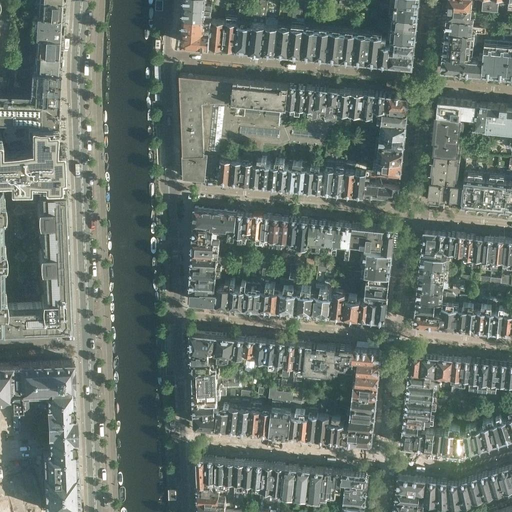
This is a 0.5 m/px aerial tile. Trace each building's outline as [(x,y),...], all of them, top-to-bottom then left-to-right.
[(63,16),(64,0),(39,0),(39,15),(63,16)] [(263,49),(266,21),(267,0),(254,0),(253,9),(252,23),(249,48),(263,49)] [(290,7),(290,0),(286,0),(281,0),(281,12),(288,13),(289,7),(290,7)] [(490,10),(491,5),(491,0),(485,0),(486,0),(483,0),(481,0),(481,4),(477,3),(475,18),(487,19),(490,19),(490,10)] [(418,16),(418,8),(419,4),(395,2),(390,1),(389,13),(394,14),(418,16)] [(206,16),(206,6),(213,7),(213,4),(184,2),(184,14),(206,16)] [(470,18),(471,6),(449,3),(447,15),(470,18)] [(252,23),(253,9),(240,7),(239,15),(239,19),(247,20),(247,22),(252,23)] [(63,16),(39,15),(36,14),(35,27),(32,27),(31,34),(37,35),(62,37),(63,16)] [(205,28),(206,19),(212,19),(212,16),(206,16),(184,14),(183,27),(199,28),(205,28)] [(238,22),(239,21),(239,19),(239,15),(226,14),(226,18),(223,46),(236,47),(238,22)] [(416,28),(418,16),(394,14),(393,26),(416,28)] [(473,29),(474,18),(470,18),(447,15),(447,16),(446,28),(475,31),(475,29),(473,29)] [(223,46),(226,18),(213,17),(212,29),(210,44),(223,46)] [(493,20),(490,19),(487,19),(487,27),(499,29),(500,20),(493,20)] [(252,23),(247,22),(239,21),(238,22),(236,47),(249,48),(252,23)] [(275,51),(278,22),(266,21),(263,49),(275,51)] [(288,52),(291,23),(278,22),(275,51),(288,52)] [(301,53),(304,25),(291,23),(288,52),(301,53)] [(378,61),(381,37),(381,35),(382,25),(369,24),(368,31),(355,30),(352,58),(378,61)] [(327,56),(329,27),(304,25),(301,53),(327,56)] [(415,40),(416,28),(393,26),(392,38),(395,38),(415,40)] [(198,43),(199,28),(183,27),(182,42),(198,43)] [(352,58),(355,30),(329,27),(327,56),(352,58)] [(212,29),(205,28),(199,28),(198,43),(210,44),(212,29)] [(471,44),(473,33),(474,34),(475,31),(446,28),(445,41),(471,44)] [(61,54),(62,37),(37,35),(37,52),(61,54)] [(389,62),(390,50),(391,38),(381,37),(378,61),(389,62)] [(414,52),(415,41),(415,40),(395,38),(394,50),(413,52),(414,52)] [(18,67),(20,52),(16,51),(17,41),(9,40),(6,66),(18,67)] [(470,54),(471,44),(445,41),(443,54),(465,56),(472,57),(472,54),(470,54)] [(494,72),(497,44),(485,43),(484,53),(482,71),(494,72)] [(507,74),(509,45),(497,44),(494,72),(507,74)] [(413,62),(414,54),(413,54),(413,52),(394,50),(390,50),(389,62),(412,64),(413,62)] [(60,70),(61,54),(37,52),(36,69),(60,70)] [(482,71),(484,53),(480,53),(479,58),(472,57),(465,56),(464,69),(482,71)] [(464,69),(465,56),(443,54),(442,67),(464,69)] [(0,89),(0,98),(32,99),(59,100),(59,89),(59,83),(60,70),(30,68),(28,91),(0,89)] [(328,131),(329,126),(337,123),(338,109),(340,87),(328,86),(326,109),(321,111),(318,112),(313,113),(285,123),(288,102),(290,82),(180,71),(182,113),(184,151),(185,175),(219,178),(221,156),(221,151),(227,149),(228,141),(242,143),(255,137),(253,159),(251,181),(260,182),(263,156),(264,144),(280,146),(292,141),(327,145),(328,131)] [(296,108),(298,83),(290,82),(288,102),(292,103),(291,108),(296,108)] [(305,104),(307,84),(298,83),(296,108),(300,109),(301,104),(305,104)] [(314,110),(316,85),(307,84),(305,104),(310,105),(309,110),(314,110)] [(326,109),(328,86),(316,85),(314,110),(313,113),(318,112),(319,105),(322,106),(321,111),(326,109)] [(350,110),(352,88),(340,87),(338,109),(350,110)] [(362,111),(364,90),(352,88),(350,110),(362,111)] [(374,106),(375,91),(364,90),(362,111),(373,112),(374,106)] [(386,107),(387,92),(375,91),(374,106),(386,107)] [(407,109),(409,96),(409,95),(408,94),(407,94),(387,92),(386,107),(374,106),(373,112),(373,118),(382,119),(406,122),(406,121),(407,110),(407,109)] [(474,118),(476,101),(438,97),(437,110),(463,113),(465,113),(464,114),(470,118),(474,118)] [(33,115),(58,115),(58,112),(59,100),(32,99),(0,98),(0,115),(1,116),(33,115)] [(486,126),(488,102),(476,101),(474,118),(474,125),(486,126)] [(511,134),(511,104),(488,102),(486,126),(485,132),(511,134)] [(460,152),(463,113),(437,110),(437,111),(433,149),(460,152)] [(33,115),(33,124),(2,126),(1,116),(0,115),(0,162),(3,162),(3,165),(43,163),(43,166),(62,165),(60,123),(57,123),(58,115),(33,115)] [(349,134),(351,118),(340,122),(339,132),(339,133),(349,134)] [(405,134),(406,122),(382,119),(381,131),(405,134)] [(339,132),(340,122),(337,123),(329,126),(328,131),(339,132)] [(403,147),(405,134),(381,131),(378,131),(376,144),(380,144),(403,147)] [(402,159),(403,147),(380,144),(378,157),(402,159)] [(461,152),(460,152),(433,149),(428,198),(462,202),(464,184),(464,180),(458,180),(461,152)] [(506,206),(511,206),(511,157),(467,153),(465,169),(464,180),(464,184),(462,202),(484,204),(506,206)] [(333,189),(336,157),(336,155),(326,154),(325,168),(323,188),(333,189)] [(230,179),(232,157),(221,156),(219,178),(230,179)] [(269,183),(271,162),(267,161),(267,156),(263,156),(260,182),(269,183)] [(240,180),(243,158),(232,157),(230,179),(240,180)] [(278,184),(281,157),(276,157),(276,162),(271,162),(269,183),(278,184)] [(287,185),(289,164),(284,163),(285,158),(281,157),(278,184),(287,185)] [(305,187),(307,166),(308,158),(303,157),(302,159),(298,159),(296,186),(305,187)] [(343,190),(346,166),(347,158),(336,157),(333,189),(343,190)] [(401,172),(402,159),(378,157),(377,169),(377,170),(401,172)] [(251,181),(253,159),(243,158),(240,180),(251,181)] [(296,186),(298,159),(294,159),(293,164),(289,164),(287,185),(296,186)] [(314,187),(316,161),(312,160),(311,166),(307,166),(305,187),(314,187)] [(323,188),(325,168),(320,167),(321,161),(316,161),(314,187),(323,188)] [(354,191),(356,167),(346,166),(343,190),(354,191)] [(364,192),(365,180),(366,178),(366,168),(356,167),(354,191),(364,192)] [(399,182),(400,173),(401,173),(401,172),(377,170),(377,169),(366,168),(366,178),(379,179),(379,182),(400,184),(400,183),(399,183),(399,182)] [(69,272),(69,268),(68,268),(68,259),(68,251),(67,251),(67,247),(67,242),(68,242),(67,238),(66,226),(67,226),(67,223),(66,223),(66,213),(66,206),(65,206),(65,196),(66,196),(65,193),(64,186),(65,186),(65,178),(60,178),(0,180),(0,326),(9,326),(10,328),(16,328),(15,326),(29,325),(29,327),(32,326),(32,325),(42,325),(42,326),(49,326),(49,325),(59,324),(59,325),(70,324),(70,314),(69,287),(70,287),(69,284),(68,272),(69,272)] [(378,194),(379,182),(365,180),(364,192),(378,194)] [(399,189),(399,188),(399,184),(400,184),(379,182),(378,194),(398,196),(399,189)] [(234,238),(235,230),(237,210),(195,206),(194,223),(193,235),(219,237),(234,238)] [(243,236),(246,211),(237,210),(235,230),(240,230),(240,236),(243,236)] [(252,232),(254,211),(246,211),(243,236),(248,237),(249,231),(252,232)] [(260,238),(263,212),(254,211),(252,232),(257,232),(257,238),(260,238)] [(270,234),(272,213),(263,212),(260,238),(266,239),(266,233),(270,234)] [(279,240),(281,214),(272,213),(270,234),(276,234),(275,239),(279,240)] [(288,235),(290,215),(281,214),(279,240),(284,240),(284,235),(288,235)] [(297,242),(299,216),(290,215),(288,235),(294,236),(293,242),(297,242)] [(309,238),(311,217),(299,216),(297,242),(308,243),(309,238)] [(316,244),(319,218),(311,217),(309,238),(313,238),(312,243),(316,244)] [(325,239),(328,219),(319,218),(316,244),(321,244),(321,239),(325,239)] [(334,246),(337,220),(328,219),(325,239),(330,240),(330,245),(334,246)] [(343,241),(345,221),(337,220),(334,246),(338,246),(338,240),(343,241)] [(350,252),(353,221),(345,221),(343,241),(347,241),(346,252),(350,252)] [(382,248),(385,225),(353,221),(350,252),(356,253),(357,246),(363,246),(382,248)] [(392,249),(395,226),(385,225),(382,248),(392,249)] [(435,244),(436,230),(425,228),(423,243),(435,244)] [(444,248),(446,231),(436,230),(435,244),(435,247),(438,247),(444,248)] [(455,249),(456,232),(446,231),(444,248),(455,249)] [(465,251),(466,233),(456,232),(455,249),(454,250),(464,251),(465,251)] [(472,259),(475,234),(466,233),(465,251),(464,251),(464,253),(469,254),(468,259),(472,259)] [(482,255),(484,234),(475,234),(472,259),(477,260),(477,255),(482,255)] [(492,263),(494,235),(484,234),(482,255),(480,280),(490,281),(491,274),(487,274),(488,263),(492,263)] [(218,248),(219,241),(219,237),(193,235),(192,250),(217,252),(218,252),(218,248)] [(503,257),(505,236),(494,235),(492,263),(497,263),(498,257),(503,257)] [(511,263),(511,237),(505,236),(503,257),(502,263),(508,263),(511,263)] [(437,250),(438,247),(435,247),(435,244),(423,243),(422,252),(442,254),(443,250),(437,250)] [(392,249),(382,248),(363,246),(362,258),(391,261),(392,249)] [(216,264),(217,252),(192,250),(192,263),(216,264)] [(446,265),(447,254),(442,254),(422,252),(421,263),(446,265)] [(306,264),(307,256),(295,254),(295,263),(299,263),(306,264)] [(463,266),(464,257),(454,256),(453,265),(463,266)] [(390,273),(391,261),(362,258),(360,270),(366,271),(366,270),(390,273)] [(272,269),(273,260),(264,259),(263,268),(272,269)] [(281,270),(282,261),(273,260),(272,269),(281,270)] [(296,291),(299,263),(295,263),(282,261),(281,270),(279,289),(277,307),(295,309),(296,291)] [(220,265),(216,264),(192,263),(191,274),(215,276),(220,276),(220,265)] [(445,272),(446,265),(421,263),(420,274),(445,277),(445,276),(454,277),(455,277),(455,273),(445,272)] [(353,281),(354,274),(354,269),(348,269),(347,273),(345,291),(345,292),(350,293),(352,293),(353,281)] [(387,296),(390,273),(366,270),(366,271),(360,270),(354,269),(354,274),(365,276),(363,294),(365,294),(370,294),(374,295),(379,295),(387,296)] [(214,288),(215,276),(191,274),(190,286),(214,288)] [(444,288),(445,277),(420,274),(419,285),(444,288)] [(229,303),(231,278),(231,277),(226,277),(225,284),(220,283),(218,283),(218,288),(216,301),(229,303)] [(461,288),(462,278),(462,277),(455,277),(454,277),(453,287),(461,288)] [(236,303),(238,285),(235,285),(235,279),(231,278),(229,303),(236,303)] [(244,304),(246,286),(246,280),(243,280),(242,286),(238,285),(236,303),(244,304)] [(331,313),(332,295),(333,290),(334,282),(325,281),(324,288),(322,312),(331,313)] [(268,307),(271,283),(267,282),(266,288),(261,288),(259,306),(268,307)] [(277,307),(279,289),(275,289),(276,283),(271,283),(268,307),(277,307)] [(436,299),(455,301),(459,301),(460,289),(444,288),(419,285),(417,297),(436,299)] [(216,301),(218,288),(214,288),(190,286),(190,298),(191,299),(216,301)] [(252,305),(254,287),(246,286),(244,304),(252,305)] [(304,310),(307,286),(303,286),(302,292),(296,291),(295,309),(304,310)] [(314,311),(316,293),(311,293),(312,287),(307,286),(304,310),(314,311)] [(259,306),(261,288),(254,287),(252,305),(259,306)] [(322,312),(324,288),(320,288),(320,294),(316,293),(314,311),(322,312)] [(343,314),(345,296),(345,292),(345,291),(333,290),(332,295),(331,313),(343,314)] [(358,316),(361,298),(356,298),(356,293),(352,293),(350,293),(349,297),(345,296),(343,314),(358,316)] [(368,317),(370,294),(365,294),(365,299),(361,298),(358,316),(368,317)] [(376,317),(378,300),(374,299),(374,295),(370,294),(368,317),(376,317)] [(475,327),(477,308),(478,300),(474,299),(474,294),(469,294),(469,301),(466,326),(475,327)] [(385,318),(387,296),(379,295),(378,300),(376,317),(385,318)] [(434,310),(436,299),(417,297),(416,309),(434,310)] [(466,326),(469,301),(464,301),(464,307),(459,306),(457,325),(466,326)] [(485,328),(487,303),(483,303),(482,309),(477,308),(475,327),(485,328)] [(493,329),(495,310),(492,309),(492,303),(487,303),(485,328),(493,329)] [(503,330),(505,305),(501,304),(500,310),(495,310),(493,329),(503,330)] [(457,325),(459,306),(442,305),(441,311),(439,324),(457,325)] [(511,330),(511,325),(511,311),(509,311),(510,305),(505,305),(503,330),(511,330)] [(439,324),(441,311),(434,311),(434,310),(416,309),(416,311),(416,312),(415,318),(415,319),(415,321),(417,321),(418,322),(418,321),(424,322),(425,322),(427,322),(428,322),(439,324)] [(216,342),(218,332),(191,329),(191,339),(216,342)] [(224,357),(227,333),(218,332),(216,342),(216,347),(216,350),(219,351),(218,356),(224,357)] [(234,352),(235,334),(227,333),(224,357),(225,357),(230,356),(230,352),(234,352)] [(245,349),(246,335),(235,334),(234,352),(244,353),(245,349)] [(255,350),(257,336),(246,335),(245,349),(255,350)] [(266,357),(268,337),(257,336),(255,350),(255,351),(256,351),(257,355),(266,357)] [(275,363),(278,338),(268,337),(266,357),(271,357),(270,362),(275,363)] [(284,358),(287,339),(278,338),(275,363),(280,363),(281,358),(284,358)] [(216,347),(216,342),(191,339),(192,349),(210,351),(211,346),(216,347)] [(295,363),(298,340),(287,339),(284,358),(283,372),(289,373),(290,367),(294,367),(295,363)] [(303,369),(304,367),(306,341),(298,340),(295,363),(299,363),(299,368),(303,369)] [(380,348),(377,347),(377,342),(355,340),(354,345),(353,357),(359,358),(358,358),(380,360),(382,350),(381,350),(381,349),(380,348)] [(327,357),(328,343),(306,341),(304,367),(304,368),(311,368),(311,371),(322,372),(322,369),(329,370),(330,357),(327,357)] [(353,357),(354,345),(328,343),(327,357),(330,357),(329,370),(333,370),(334,367),(339,368),(339,364),(347,365),(347,362),(353,357)] [(210,358),(210,351),(192,349),(192,359),(210,358)] [(420,370),(422,352),(421,352),(420,352),(414,351),(412,351),(411,357),(410,369),(420,370)] [(438,353),(422,352),(420,370),(426,371),(436,372),(438,353)] [(459,381),(462,356),(438,353),(436,372),(451,373),(450,380),(459,381)] [(469,382),(472,357),(462,356),(459,381),(469,382)] [(478,384),(481,358),(472,357),(469,382),(469,383),(478,384)] [(219,366),(218,362),(213,362),(212,358),(210,358),(192,359),(193,367),(219,366)] [(379,372),(380,360),(358,358),(358,363),(357,369),(357,370),(379,372)] [(487,385),(490,359),(481,358),(478,384),(487,385)] [(0,397),(11,397),(12,403),(13,403),(15,404),(18,404),(20,403),(21,403),(22,403),(22,401),(25,401),(27,399),(26,393),(47,392),(47,387),(74,386),(72,359),(70,359),(70,360),(62,360),(62,359),(60,359),(60,360),(52,360),(51,360),(50,360),(50,361),(41,361),(41,360),(39,360),(39,361),(31,361),(29,361),(20,362),(20,361),(19,361),(9,361),(9,362),(0,362),(0,397)] [(496,385),(499,360),(490,359),(487,385),(496,385)] [(505,386),(508,360),(499,360),(496,385),(505,386)] [(242,386),(243,374),(244,364),(236,365),(219,366),(193,367),(194,389),(221,387),(227,387),(232,387),(242,386)] [(430,378),(431,375),(425,374),(426,371),(420,370),(410,369),(409,379),(430,381),(430,378)] [(378,384),(379,372),(357,370),(356,382),(378,384)] [(162,376),(115,379),(118,458),(165,457),(162,376)] [(434,382),(434,381),(430,381),(409,379),(408,386),(434,389),(434,382)] [(377,395),(378,384),(356,382),(354,381),(353,393),(377,395)] [(289,433),(292,412),(293,401),(294,386),(271,383),(270,390),(269,397),(273,398),(272,406),(270,431),(289,433)] [(76,448),(76,439),(75,411),(74,411),(73,387),(74,387),(74,386),(47,387),(47,392),(49,439),(43,439),(43,448),(44,472),(43,472),(45,509),(47,509),(63,508),(77,507),(77,508),(79,508),(79,506),(77,471),(77,469),(77,468),(68,468),(68,464),(76,464),(76,448)] [(439,394),(440,390),(434,389),(408,386),(407,394),(433,397),(433,393),(439,394)] [(219,399),(219,394),(221,393),(221,387),(194,389),(194,401),(216,399),(219,399)] [(311,398),(312,387),(303,387),(302,397),(311,398)] [(329,413),(331,402),(332,390),(321,389),(319,408),(316,435),(326,436),(329,413)] [(376,406),(377,395),(353,393),(351,404),(376,406)] [(432,405),(433,397),(407,394),(406,402),(432,405)] [(218,411),(218,404),(216,404),(216,399),(194,401),(195,412),(212,411),(218,411)] [(298,434),(301,408),(302,399),(293,401),(292,412),(289,433),(298,434)] [(227,427),(230,402),(225,401),(225,405),(218,404),(218,411),(216,425),(227,427)] [(238,428),(240,403),(230,402),(227,427),(238,428)] [(431,413),(432,405),(406,402),(405,410),(431,413)] [(249,429),(251,404),(240,403),(238,428),(249,429)] [(258,430),(261,405),(251,404),(249,429),(258,430)] [(375,417),(376,406),(351,404),(350,414),(375,417)] [(270,431),(272,406),(261,405),(258,430),(270,431)] [(316,435),(319,408),(310,407),(310,409),(307,434),(316,435)] [(307,434),(310,409),(301,408),(298,434),(307,434)] [(431,417),(431,413),(405,410),(405,411),(405,412),(405,413),(405,417),(404,417),(404,419),(422,421),(422,420),(424,421),(425,417),(431,417)] [(216,425),(218,411),(212,411),(195,412),(195,421),(197,423),(197,424),(216,425)] [(511,435),(511,432),(507,416),(503,418),(501,412),(496,414),(498,419),(504,438),(511,435)] [(342,438),(344,425),(344,420),(340,420),(341,414),(329,413),(326,436),(342,438)] [(374,427),(375,417),(350,414),(349,425),(374,427)] [(455,449),(455,423),(454,416),(447,415),(446,422),(450,422),(450,428),(446,428),(445,429),(443,448),(455,449)] [(504,438),(498,419),(494,420),(493,415),(488,416),(494,441),(504,438)] [(494,441),(488,416),(484,418),(484,419),(480,420),(481,425),(485,444),(494,441)] [(421,427),(422,421),(404,419),(404,420),(403,429),(416,430),(416,428),(421,429),(421,427)] [(485,444),(481,425),(477,426),(476,420),(471,422),(476,447),(485,444)] [(476,447),(471,422),(467,423),(468,429),(463,431),(467,450),(476,447)] [(467,450),(463,431),(460,430),(460,424),(455,423),(455,449),(467,450)] [(373,438),(374,427),(349,425),(344,425),(342,438),(368,441),(370,441),(370,440),(371,440),(372,440),(372,439),(373,438)] [(424,446),(426,427),(421,427),(421,429),(416,428),(416,430),(414,445),(424,446)] [(434,447),(436,428),(426,427),(424,446),(434,447)] [(443,448),(445,429),(436,428),(434,447),(443,448)] [(414,445),(416,430),(403,429),(402,444),(414,445)] [(216,476),(216,456),(199,454),(196,457),(197,461),(197,480),(212,481),(212,475),(216,476)] [(225,482),(226,457),(216,456),(216,476),(221,476),(221,482),(225,482)] [(235,478),(235,457),(226,457),(225,482),(231,483),(231,477),(235,478)] [(243,484),(245,458),(235,457),(235,478),(235,489),(243,491),(243,484)] [(253,476),(255,459),(245,458),(243,484),(243,491),(248,491),(248,485),(249,485),(250,479),(253,479),(253,476)] [(262,486),(265,460),(255,459),(253,476),(253,479),(257,480),(257,485),(262,486)] [(272,487),(275,461),(265,460),(262,486),(262,493),(270,494),(271,487),(272,487)] [(282,488),(285,462),(275,461),(272,487),(271,487),(270,494),(262,493),(260,511),(270,511),(279,511),(282,490),(282,488)] [(295,491),(298,464),(285,462),(282,488),(282,490),(295,491)] [(511,484),(511,474),(509,463),(499,466),(504,487),(511,484)] [(309,493),(311,465),(298,464),(295,491),(309,493)] [(323,484),(325,466),(311,465),(309,493),(322,494),(323,484)] [(332,491),(334,467),(325,466),(323,484),(328,484),(327,490),(332,491)] [(504,487),(499,466),(488,470),(494,491),(504,487)] [(341,486),(341,479),(343,468),(334,467),(332,491),(336,491),(336,485),(341,486)] [(355,480),(356,469),(343,468),(341,479),(345,479),(355,480)] [(368,481),(369,473),(366,470),(356,469),(355,480),(368,481)] [(494,491),(488,470),(478,473),(484,494),(494,491)] [(425,490),(427,476),(398,473),(397,487),(420,490),(425,490)] [(484,494),(478,473),(468,476),(474,497),(484,494)] [(436,501),(437,477),(427,476),(425,490),(424,500),(436,501)] [(475,502),(474,497),(468,476),(458,479),(461,502),(462,506),(465,505),(475,502)] [(448,501),(448,478),(437,477),(436,501),(448,501)] [(461,502),(458,479),(448,478),(448,501),(461,502)] [(367,492),(368,481),(355,480),(345,479),(345,488),(341,487),(340,489),(367,492)] [(215,486),(212,481),(197,480),(198,489),(220,491),(221,487),(215,486)] [(418,499),(420,490),(397,487),(396,497),(418,499)] [(220,495),(220,491),(198,489),(198,498),(227,501),(227,496),(220,495)] [(366,502),(367,492),(340,489),(340,491),(344,491),(343,500),(366,502)] [(511,511),(507,495),(496,499),(497,499),(500,511),(511,511)] [(417,510),(417,506),(424,507),(424,500),(418,499),(396,497),(396,501),(395,506),(395,507),(417,510)] [(227,505),(227,501),(198,498),(199,508),(219,509),(219,505),(227,505)] [(500,511),(497,499),(486,502),(489,511),(500,511)] [(363,511),(364,511),(366,502),(343,500),(342,510),(363,511)] [(476,506),(476,505),(475,502),(465,505),(466,510),(477,507),(476,506)] [(489,511),(486,502),(476,506),(477,507),(477,511),(489,511)]
